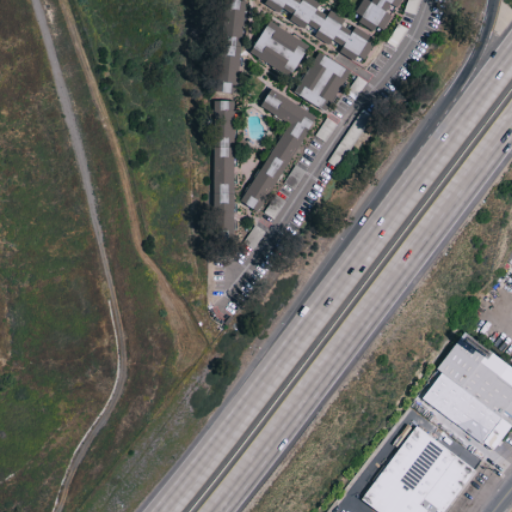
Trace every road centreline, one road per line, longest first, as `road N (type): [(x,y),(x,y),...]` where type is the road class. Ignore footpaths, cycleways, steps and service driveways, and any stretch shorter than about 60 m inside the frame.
road 1 (motorway): [(511,53),(159,511)]
road 2 (motorway): [(214,511),(511,126)]
road 3 (motorway): [(496,0),(477,61),(381,225)]
